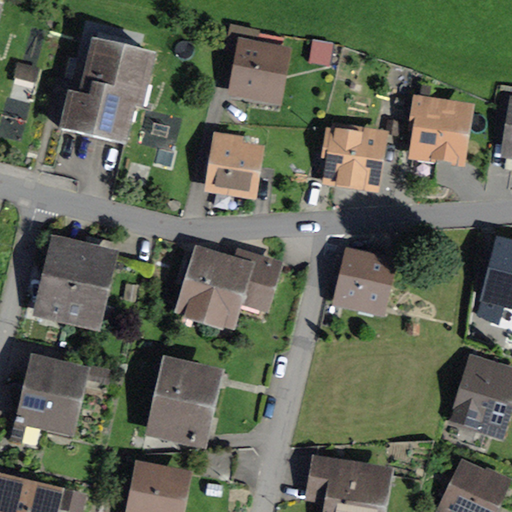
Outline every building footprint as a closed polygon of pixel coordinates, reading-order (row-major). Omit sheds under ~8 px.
[(256,34),(254,48),(281,53),(283,39),(256,34)] [(94,43),(80,99),(70,97),(62,129),(124,145),(135,101),(142,102),(153,58),(94,43)] [(235,61),(231,78),(238,80),(237,88),(274,95),(281,56),(244,49),(242,62),(235,61)] [(456,160),(464,112),(417,104),(413,126),(421,127),(416,154),(456,160)] [(371,182),(378,141),(327,133),(323,157),(333,159),(330,175),(371,182)] [(231,139),(215,136),(213,147),(217,147),(211,186),(248,192),(255,154),(229,149),(231,139)] [(58,245),(42,313),(91,325),(111,243),(87,237),(83,251),(58,245)] [(511,247),(500,244),(485,299),(511,305),(511,247)] [(354,259),(351,258),(340,304),(377,312),(388,266),(386,266),(388,258),(365,252),(365,254),(355,252),(354,259)] [(194,283),(186,308),(227,320),(234,298),(262,307),(275,266),(240,255),(236,268),(194,255),(186,280),(194,283)] [(35,362),(21,419),(17,418),(11,440),(21,443),(22,436),(40,440),(44,426),(66,431),(75,394),(77,395),(82,373),(35,362)] [(499,435),(511,392),(511,374),(473,362),(449,438),(478,447),(482,436),(473,433),(474,427),(499,435)] [(170,367),(157,424),(148,422),(141,455),(195,452),(213,377),(170,367)] [(203,453),(199,476),(228,482),(234,451),(203,453)] [(335,494),(331,511),(376,511),(382,479),(341,471),(342,464),(316,459),(310,490),(335,494)] [(441,510),(445,511),(489,511),(504,484),(487,475),(486,477),(464,466),(441,510)] [(141,471),(133,511),(179,511),(182,500),(177,499),(181,479),(141,471)] [(0,511),(47,511),(50,499),(4,488),(0,504),(0,511)] [(66,490),(64,509),(85,511),(87,492),(66,490)]
